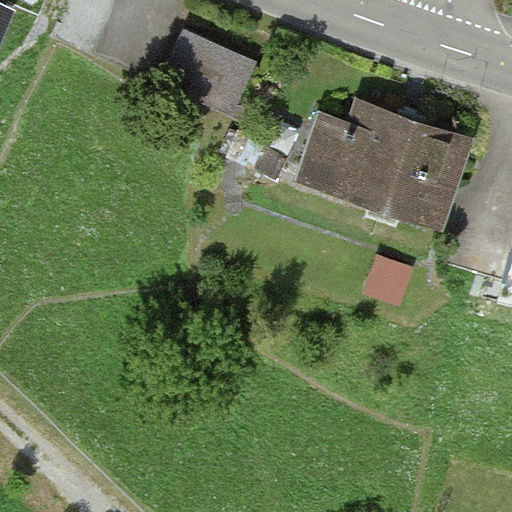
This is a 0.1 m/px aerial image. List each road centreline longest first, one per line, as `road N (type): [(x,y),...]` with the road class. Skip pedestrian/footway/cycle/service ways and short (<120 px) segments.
road 1 (track): [(0,413),(73,460),(123,511)]
road 2 (tertiary): [(439,44),(313,0)]
